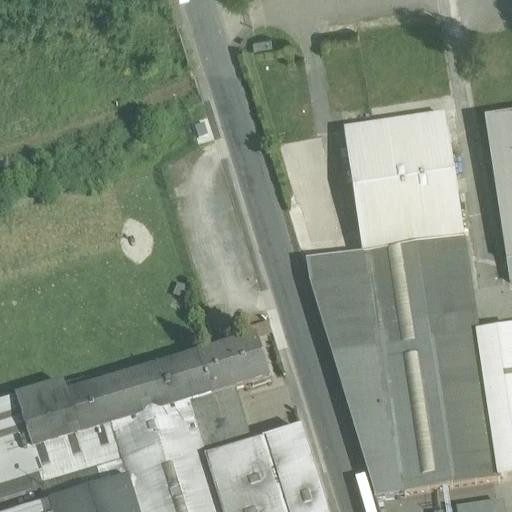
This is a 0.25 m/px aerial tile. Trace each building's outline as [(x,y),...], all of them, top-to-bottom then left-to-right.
[(445,118),(345,133),(364,258),(464,243),(445,118)] [(511,120),(485,125),(510,284),(511,283),(511,120)] [(496,483),(476,337),(464,243),(364,258),(307,267),(310,288),(375,501),(496,483)] [(511,331),(476,337),(496,483),(511,480),(511,331)] [(258,342),(200,360),(212,399),(214,407),(238,400),(237,395),(236,392),(270,381),(258,342)] [(199,360),(88,395),(84,383),(73,386),(77,398),(68,401),(80,439),(113,429),(212,399),(200,360),(199,360)] [(64,386),(0,405),(0,505),(42,493),(43,493),(39,478),(40,478),(32,454),(80,439),(68,401),(64,389),(64,386)] [(77,398),(73,386),(64,389),(68,401),(77,398)] [(124,467),(98,475),(103,493),(47,510),(40,511),(286,511),(266,445),(266,444),(253,448),(251,441),(238,400),(214,407),(212,399),(113,429),(124,467)] [(80,439),(32,454),(40,478),(39,478),(43,493),(42,493),(47,510),(103,493),(98,475),(124,467),(113,429),(80,439)] [(285,430),(251,441),(253,448),(266,444),(266,445),(288,438),(285,430)] [(288,438),(266,445),(286,511),(326,511),(303,434),(288,438)]
